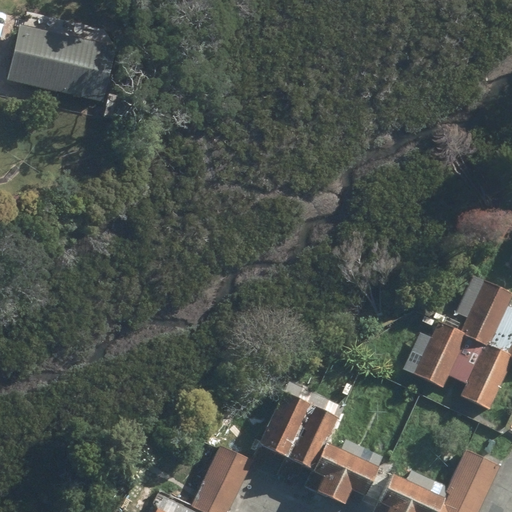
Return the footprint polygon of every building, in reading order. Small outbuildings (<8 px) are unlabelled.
[(110,50),(14,26),(5,55),(1,82),(96,105),(110,50)] [(511,333),(502,357),(485,350),(508,296),(478,284),(456,335),(432,324),(408,376),(419,384),(439,390),(461,341),(465,343),(479,348),(455,399),(466,405),(484,412),(508,362),(511,364),(511,333)] [(332,422),(274,395),(250,448),(260,456),(277,460),(286,467),(302,473),(313,479),(307,493),(318,502),(335,507),(341,493),(354,499),(366,471),(320,448),(332,422)] [(224,511),(248,462),(215,447),(187,507),(195,511),(224,511)] [(473,511),(495,468),(459,451),(430,511),(473,511)] [(427,511),(433,501),(381,478),(368,505),(379,510),(377,511),(427,511)]
